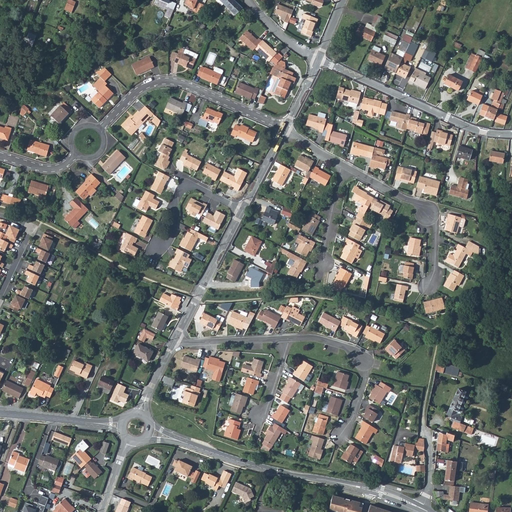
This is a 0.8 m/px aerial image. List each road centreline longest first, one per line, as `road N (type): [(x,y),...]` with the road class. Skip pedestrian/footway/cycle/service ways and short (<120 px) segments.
road 1 (secondary): [(422,509),(381,491),(187,444)]
road 2 (residential): [(284,129),(166,80),(139,88),(98,131)]
road 3 (residential): [(484,131),(319,59)]
road 4 (residential): [(427,285),(435,221),(400,193),(341,166)]
road 5 (residential): [(341,432),(357,409),(361,358),(314,338),(288,339)]
road 6 (residential): [(174,342),(242,210)]
road 7 (residential): [(242,210),(182,187),(169,242),(154,246)]
road 8 (secondary): [(122,426),(0,414)]
